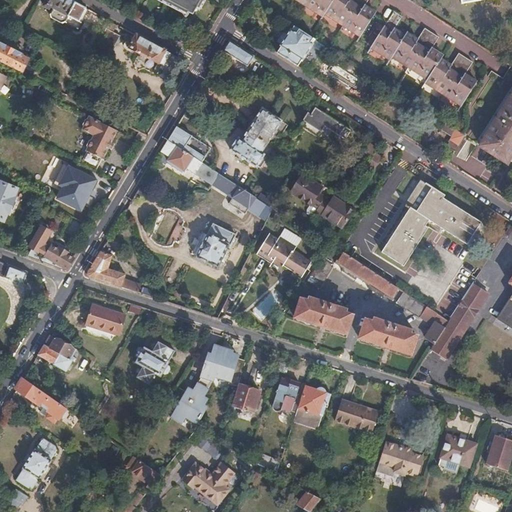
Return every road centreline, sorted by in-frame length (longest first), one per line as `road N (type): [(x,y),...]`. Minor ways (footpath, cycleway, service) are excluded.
road 1 (residential): [(511,416),(71,281)]
road 2 (residential): [(224,29),(511,213)]
road 3 (secondary): [(71,281),(203,62)]
road 4 (secondary): [(0,399),(71,281)]
road 5 (residential): [(87,0),(203,62)]
